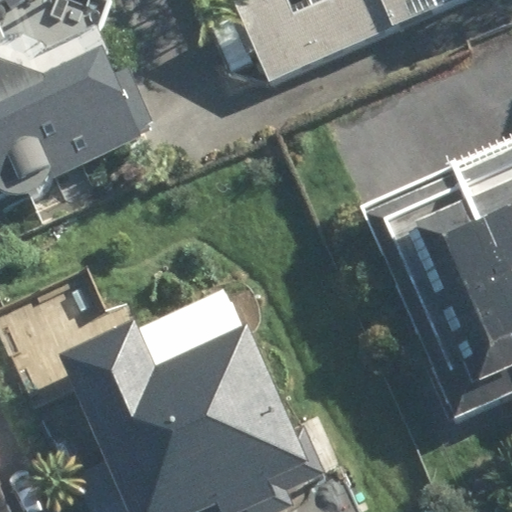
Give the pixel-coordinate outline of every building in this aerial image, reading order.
[(262,68),(272,93),(487,0),(277,0),(216,27),(238,78),(262,68)] [(40,208),(190,140),(132,11),(56,45),(49,29),(0,51),(0,205),(32,191),(40,208)] [(511,155),(392,208),(484,420),(511,408),(511,155)] [(244,511),(250,510),(250,511),(284,511),(311,502),(306,487),(349,470),(295,329),(283,334),(268,294),(101,358),(141,463),(91,482),(102,511),(244,511)] [(0,366),(11,363),(0,333),(0,366)] [(24,474),(0,411),(0,511),(14,511),(3,482),(24,474)]
